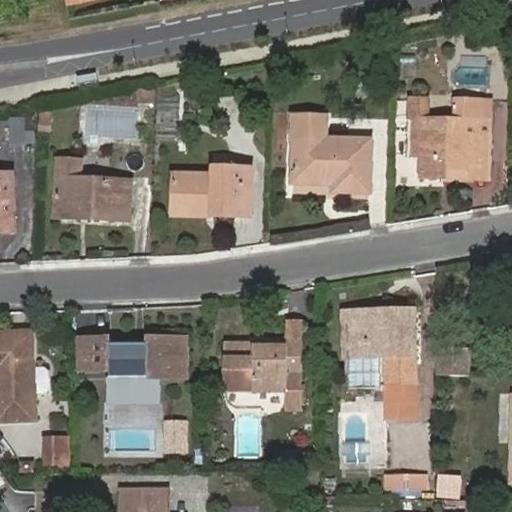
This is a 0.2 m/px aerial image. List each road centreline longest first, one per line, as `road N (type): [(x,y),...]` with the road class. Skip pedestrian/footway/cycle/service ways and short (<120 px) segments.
road 1 (residential): [(0,290),(186,282),(511,234)]
road 2 (tertiary): [(108,49),(373,0)]
